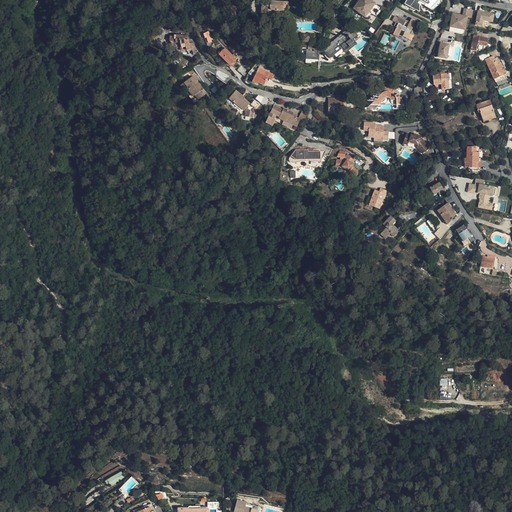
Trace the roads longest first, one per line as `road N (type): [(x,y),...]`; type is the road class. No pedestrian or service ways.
road 1 (track): [(29,511),(63,315),(40,283),(14,202),(0,55)]
road 2 (residential): [(416,75),(339,80),(298,100),(247,88),(211,67)]
road 3 (residential): [(416,75),(422,115),(452,192),(492,252)]
